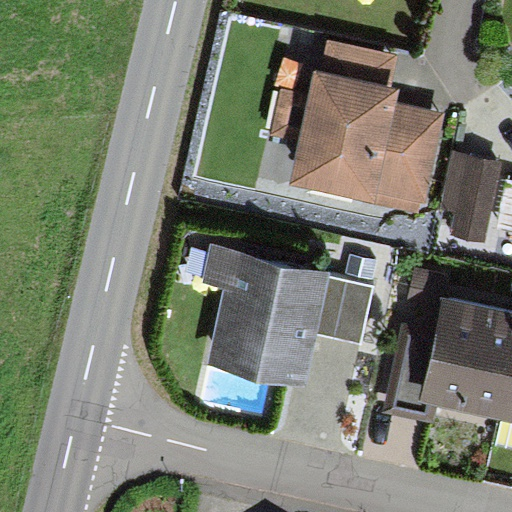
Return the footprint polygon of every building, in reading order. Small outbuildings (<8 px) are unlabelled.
[(380,95),(306,78),(282,182),(408,211),(428,129),(375,117),(380,95)] [(496,166),(452,154),(434,226),(478,237),(496,166)] [(294,328),(309,258),(226,241),(201,358),(284,376),(294,328)] [(371,272),(309,258),(294,328),(356,341),(371,272)] [(494,399),(511,316),(511,302),(438,286),(429,326),(400,319),(383,398),(424,407),(429,384),(494,399)] [(511,316),(494,399),(511,402),(511,316)]
